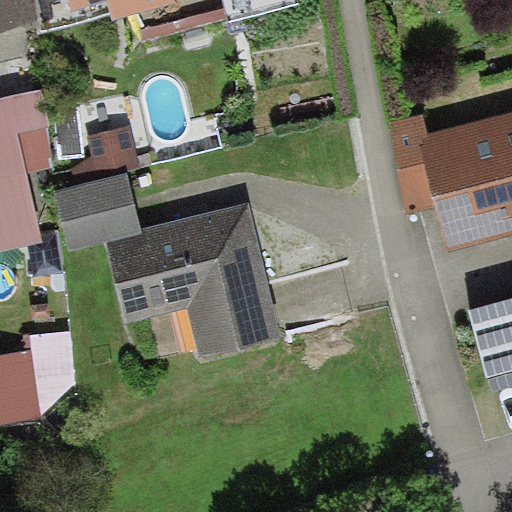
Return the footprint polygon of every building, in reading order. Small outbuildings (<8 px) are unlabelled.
[(0,0),(0,46),(13,44),(11,33),(28,29),(22,0),(0,0)] [(178,0),(179,1),(183,0),(212,0),(213,16),(287,1),(287,0),(178,0)] [(35,97),(0,105),(0,186),(54,173),(35,97)] [(76,106),(55,107),(56,164),(78,164),(76,106)] [(415,119),(381,128),(403,215),(436,206),(449,255),(511,239),(511,123),(422,146),(415,119)] [(122,134),(83,144),(94,184),(133,174),(122,134)] [(120,187),(51,203),(64,256),(99,247),(133,239),(120,187)] [(133,239),(99,247),(118,328),(189,312),(202,364),(277,346),(245,213),(133,239)] [(53,259),(21,263),(23,283),(55,280),(53,259)] [(511,307),(466,319),(483,384),(511,376),(511,307)] [(21,344),(21,363),(28,422),(67,394),(60,337),(21,344)] [(21,363),(0,365),(0,435),(29,432),(28,422),(21,363)]
